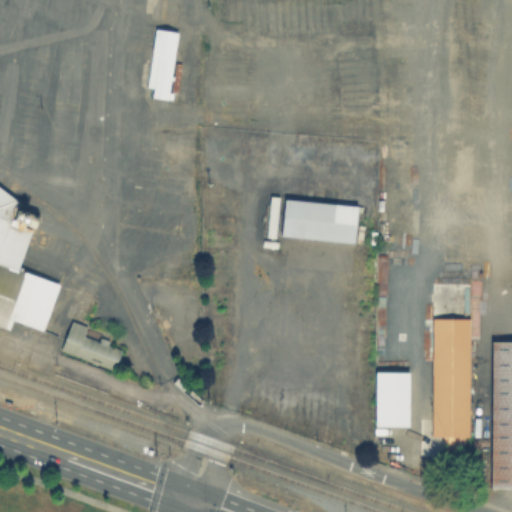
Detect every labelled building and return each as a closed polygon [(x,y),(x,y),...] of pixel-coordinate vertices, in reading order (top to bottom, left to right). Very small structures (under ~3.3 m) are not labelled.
[(179,33),(169,100),(153,97),(155,88),(149,87),(158,30),(179,33)] [(0,192),(22,201),(13,226),(34,233),(21,267),(61,282),(43,332),(3,317),(0,325),(0,192)] [(284,199),(355,206),(352,240),(280,233),(284,199)] [(475,283),(475,440),(434,440),(435,283),(475,283)] [(63,348),(73,321),(85,326),(82,334),(123,349),(117,367),(63,348)] [(511,489),(491,489),(491,344),(511,344),(511,489)] [(407,371),(407,425),(374,425),(374,371),(407,371)]
